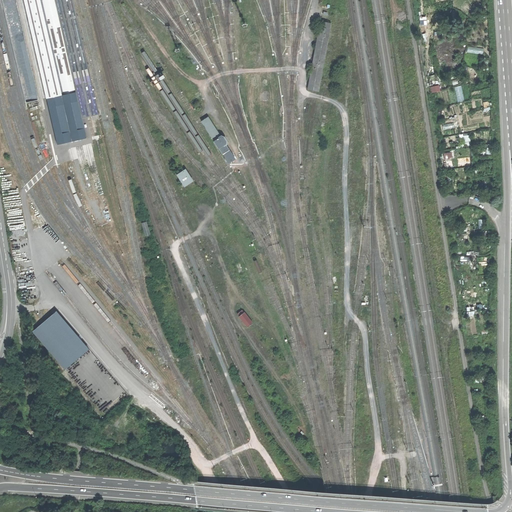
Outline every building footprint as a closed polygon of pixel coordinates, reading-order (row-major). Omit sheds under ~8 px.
[(23,0),(47,99),(49,98),(77,92),(56,0),(23,0)] [(99,114),(73,0),(56,0),(77,92),(82,118),(99,114)] [(320,22),(305,89),(316,91),(332,24),(320,22)] [(429,82),(430,91),(437,90),(436,81),(429,82)] [(200,122),(230,163),(236,159),(225,145),(227,144),(221,136),(220,137),(206,118),(200,122)] [(176,175),(184,186),(192,180),(184,169),(176,175)] [(148,222),(144,223),(148,235),(152,234),(148,222)] [(128,389),(59,309),(33,331),(102,412),(128,389)] [(239,317),(246,327),(252,322),(245,312),(239,317)]
